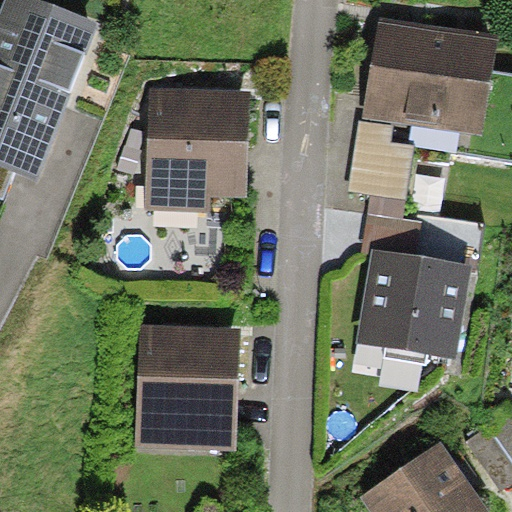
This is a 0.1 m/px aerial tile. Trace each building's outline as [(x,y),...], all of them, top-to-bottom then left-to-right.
[(78,27),(11,0),(2,0),(0,6),(0,189),(9,193),(78,27)] [(501,44),(358,34),(347,186),(407,190),(411,131),(494,137),(501,44)] [(255,115),(134,115),(134,203),(255,202),(255,115)] [(379,234),(360,348),(448,363),(467,249),(379,234)] [(242,350),(125,351),(126,447),(243,446),(242,350)] [(511,449),(493,426),(453,457),(490,503),(511,485),(511,449)] [(474,511),(427,450),(354,506),(358,511),(474,511)]
